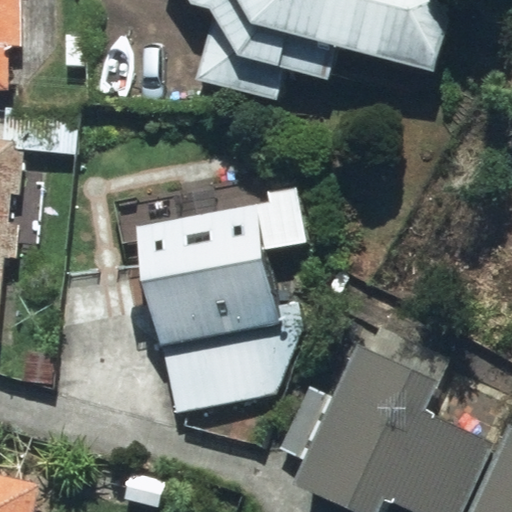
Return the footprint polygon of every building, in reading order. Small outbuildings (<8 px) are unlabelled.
[(0,0),(0,88),(27,89),(26,0),(0,0)] [(299,46),(442,70),(456,0),(204,0),(213,12),(207,88),(289,99),(299,46)] [(35,142),(0,140),(0,338),(17,340),(35,142)] [(274,203),(149,227),(180,414),(302,394),(278,250),(316,244),(306,182),(271,188),(274,203)] [(455,386),(371,345),(340,400),(316,386),(283,446),(318,465),(304,492),(344,511),(395,511),(398,507),(409,511),(511,511),(511,428),(502,450),(439,419),(455,386)] [(0,511),(39,511),(44,486),(0,478),(0,511)]
